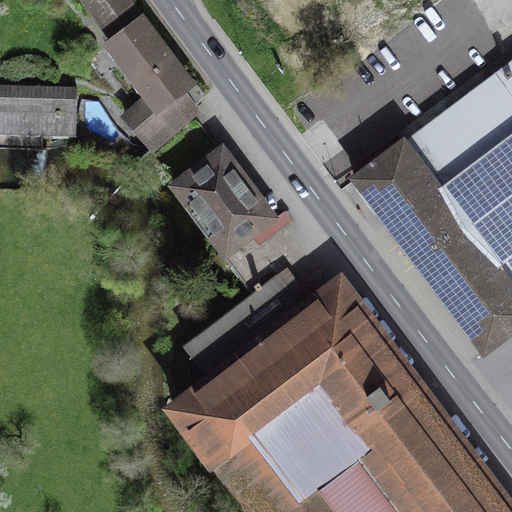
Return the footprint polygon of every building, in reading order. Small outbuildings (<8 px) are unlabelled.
[(84,0),(97,18),(110,11),(126,31),(111,42),(150,94),(126,116),(152,146),(195,109),(181,90),(189,84),(125,0),(84,0)] [(511,71),(428,135),(423,127),(412,136),(355,177),(483,349),(511,327),(511,71)] [(0,84),(0,134),(1,134),(1,147),(41,149),(42,134),(75,135),(77,87),(0,84)] [(177,185),(226,249),(249,233),(259,246),(283,228),(275,219),(269,224),(266,220),(270,217),(221,152),(177,185)] [(173,406),(252,511),(511,511),(339,283),(302,311),(276,277),(184,345),(209,378),(173,406)]
